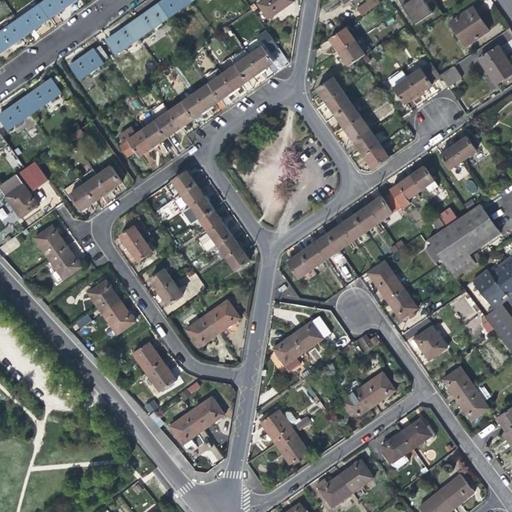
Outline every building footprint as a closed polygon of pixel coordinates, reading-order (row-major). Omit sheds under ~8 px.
[(63,8),(75,0),(45,0),(39,5),(49,19),(63,8)] [(162,0),(159,2),(169,17),(192,1),(191,0),(162,0)] [(260,0),(257,2),(268,19),(282,9),(294,0),(260,0)] [(362,15),(380,2),(378,0),(368,0),(357,8),(362,15)] [(399,0),(412,24),(431,15),(424,0),(399,0)] [(148,10),(129,23),(134,30),(140,26),(145,33),(169,17),(159,2),(148,10)] [(39,5),(17,20),(27,34),(38,26),(49,19),(39,5)] [(450,22),(456,31),(460,28),(470,42),(488,30),(480,18),(472,7),(450,22)] [(17,20),(0,31),(0,52),(16,41),(27,34),(17,20)] [(116,54),(145,33),(140,26),(134,30),(129,23),(117,31),(106,39),(116,54)] [(335,46),(339,52),(356,40),(346,26),(329,38),(335,46)] [(465,45),(470,42),(460,28),(456,31),(465,45)] [(106,39),(99,44),(109,59),(116,54),(106,39)] [(365,53),(356,40),(339,52),(344,59),(348,65),(365,53)] [(99,44),(93,48),(103,63),(109,59),(99,44)] [(262,45),(249,54),(260,71),(267,66),(273,62),(262,45)] [(496,84),(511,73),(511,67),(505,57),(497,45),(478,58),(496,84)] [(80,79),(103,63),(93,48),(82,56),(70,64),(80,79)] [(254,75),(260,71),(249,54),(235,64),(247,80),(254,75)] [(420,67),(408,76),(420,93),(430,86),(432,84),(431,84),(442,76),(440,74),(431,61),(421,69),(420,67)] [(240,85),(247,80),(235,64),(222,73),(233,90),(240,85)] [(442,76),(445,81),(458,72),(454,65),(440,74),(442,76)] [(414,97),(420,93),(408,76),(402,68),(399,71),(398,70),(387,77),(405,103),(414,97)] [(462,77),(458,72),(445,81),(448,85),(449,86),(462,77)] [(227,95),(233,90),(222,73),(209,82),(220,99),(227,95)] [(322,96),(326,102),(342,90),(333,76),(316,88),(322,96)] [(38,87),(26,95),(31,102),(25,106),(30,114),(61,92),(51,77),(38,87)] [(213,104),(220,99),(209,82),(194,92),(206,109),(213,104)] [(331,109),(335,115),(352,103),(342,90),(326,102),(331,109)] [(200,114),(206,109),(194,92),(181,102),(193,118),(200,114)] [(0,119),(7,130),(30,114),(25,106),(31,102),(26,95),(12,105),(0,113),(0,119)] [(187,122),(193,118),(181,102),(168,111),(180,128),(187,122)] [(148,110),(155,120),(168,111),(162,103),(151,110),(150,108),(148,110)] [(340,122),(345,129),(361,117),(352,103),(335,115),(340,122)] [(173,132),(180,128),(168,111),(155,120),(167,137),(173,132)] [(350,136),(354,142),(371,130),(361,117),(345,129),(350,136)] [(161,141),(167,137),(155,120),(142,129),(153,146),(161,141)] [(148,150),(153,146),(142,129),(137,133),(132,125),(120,134),(125,141),(122,143),(129,153),(135,149),(140,156),(148,150)] [(80,129),(70,136),(74,141),(83,134),(80,129)] [(359,148),(364,156),(380,144),(371,130),(354,142),(359,148)] [(462,140),(454,145),(464,159),(477,150),(467,136),(462,140)] [(373,168),(389,157),(380,144),(364,156),(368,162),(373,168)] [(452,168),(464,159),(454,145),(449,149),(442,154),(452,168)] [(109,165),(96,174),(108,191),(115,186),(121,182),(109,165)] [(418,170),(411,175),(421,189),(426,185),(434,180),(429,173),(424,166),(418,170)] [(172,180),(181,193),(196,182),(192,176),(187,170),(172,180)] [(433,170),(429,173),(434,180),(435,179),(438,177),(433,170)] [(0,184),(0,189),(4,196),(23,183),(17,173),(0,184)] [(96,174),(83,184),(95,200),(102,195),(108,191),(96,174)] [(415,193),(421,189),(411,175),(401,182),(390,190),(392,192),(402,207),(411,202),(408,198),(415,193)] [(435,179),(434,180),(426,185),(430,191),(439,185),(435,179)] [(464,187),(474,194),(478,186),(469,180),(464,187)] [(181,193),(189,205),(205,195),(200,188),(196,182),(181,193)] [(29,210),(38,204),(23,183),(4,196),(19,217),(29,210)] [(89,205),(95,200),(83,184),(69,194),(80,210),(89,205)] [(375,200),(368,205),(380,222),(394,212),(402,207),(392,192),(384,198),(382,195),(375,200)] [(408,198),(411,202),(418,196),(415,193),(408,198)] [(210,202),(205,195),(189,205),(199,219),(214,208),(210,202)] [(466,205),(469,211),(478,205),(475,199),(466,205)] [(481,204),(446,227),(439,232),(428,240),(455,277),(476,264),(474,262),(482,257),(477,250),(501,233),(481,204)] [(366,231),(380,222),(368,205),(361,210),(355,214),(366,231)] [(218,214),(214,208),(199,219),(208,232),(223,221),(218,214)] [(353,240),(366,231),(355,214),(348,219),(342,223),(353,240)] [(432,222),(439,232),(446,227),(439,217),(432,222)] [(125,242),(128,248),(144,237),(150,233),(141,220),(120,235),(125,242)] [(228,228),(223,221),(208,232),(211,237),(201,244),(206,251),(216,244),(232,233),(228,228)] [(340,250),(353,240),(342,223),(335,228),(328,233),(340,250)] [(33,237),(49,259),(67,245),(59,234),(52,224),(33,237)] [(208,232),(198,239),(201,244),(211,237),(208,232)] [(236,239),(232,233),(216,244),(226,257),(241,247),(236,239)] [(326,260),(340,250),(328,233),(321,238),(315,242),(326,260)] [(153,251),(144,237),(128,248),(134,255),(138,261),(153,251)] [(308,247),(301,252),(313,269),(326,260),(315,242),(308,247)] [(74,256),(67,245),(49,259),(63,279),(82,266),(74,256)] [(246,254),(241,247),(226,257),(235,271),(251,260),(246,254)] [(299,279),(313,269),(301,252),(293,257),(287,262),(299,279)] [(511,269),(506,262),(500,266),(501,268),(492,275),(510,297),(511,295),(511,269)] [(381,292),(388,302),(405,290),(386,264),(370,275),(381,292)] [(155,286),(159,292),(174,281),(164,268),(150,278),(155,286)] [(503,302),(510,297),(492,275),(488,269),(473,281),(494,309),(502,304),(503,302)] [(87,292),(102,313),(121,300),(114,291),(106,279),(87,292)] [(183,293),(174,281),(159,292),(163,298),(168,304),(183,293)] [(418,308),(405,290),(388,302),(401,320),(418,308)] [(227,299),(211,311),(223,329),(232,323),(240,317),(227,299)] [(128,309),(121,300),(102,313),(116,334),(136,321),(128,309)] [(505,308),(502,304),(494,309),(484,317),(487,322),(505,308)] [(511,316),(505,308),(487,322),(495,331),(511,352),(511,316)] [(212,337),(223,329),(211,311),(186,329),(198,347),(212,337)] [(76,320),(79,327),(91,322),(89,315),(76,320)] [(305,325),(292,335),(304,351),(332,331),(321,315),(305,325)] [(418,334),(431,324),(427,319),(414,329),(418,334)] [(429,360),(447,347),(432,326),(414,339),(421,349),(429,360)] [(374,344),(366,333),(359,339),(366,350),(374,344)] [(296,357),(304,351),(292,335),(284,341),(273,348),(289,371),(300,363),(296,357)] [(133,354),(146,372),(162,361),(157,352),(149,342),(133,354)] [(169,370),(162,361),(146,372),(159,390),(175,379),(169,370)] [(451,391),(457,400),(475,388),(460,367),(443,379),(451,391)] [(382,372),(362,387),(375,405),(385,398),(395,391),(382,372)] [(192,393),(201,387),(197,381),(188,388),(192,393)] [(345,388),(350,395),(360,388),(356,381),(345,388)] [(365,412),(375,405),(362,387),(360,388),(350,395),(341,401),(354,420),(365,412)] [(489,409),(475,388),(457,400),(465,412),(472,421),(489,409)] [(211,396),(191,411),(203,429),(215,421),(224,414),(211,396)] [(149,413),(158,407),(153,399),(144,406),(149,413)] [(268,433),(275,443),(294,430),(290,425),(282,414),(279,408),(260,421),(268,433)] [(502,425),(507,432),(511,428),(511,408),(497,418),(502,425)] [(197,433),(203,429),(191,411),(170,426),(182,443),(183,443),(188,449),(196,443),(192,437),(197,433)] [(282,414),(290,425),(296,420),(290,412),(286,411),(282,414)] [(296,420),(290,425),(294,430),(309,419),(305,414),(296,420)] [(412,425),(402,432),(414,449),(428,440),(430,444),(437,439),(436,434),(430,426),(427,427),(421,419),(412,425)] [(309,451),(294,430),(275,443),(290,464),(301,457),(309,451)] [(406,455),(414,449),(402,432),(393,438),(382,446),(383,448),(380,450),(388,462),(397,467),(408,459),(406,455)] [(353,467),(342,474),(354,492),(374,478),(362,460),(353,467)] [(333,507),(354,492),(342,474),(334,480),(328,484),(320,489),(333,507)] [(461,475),(440,491),(455,509),(465,502),(475,493),(461,475)] [(317,485),(320,489),(328,484),(325,480),(317,485)] [(451,511),(455,509),(440,491),(419,508),(422,511),(451,511)] [(291,510),(287,511),(306,511),(300,503),(291,510)]
